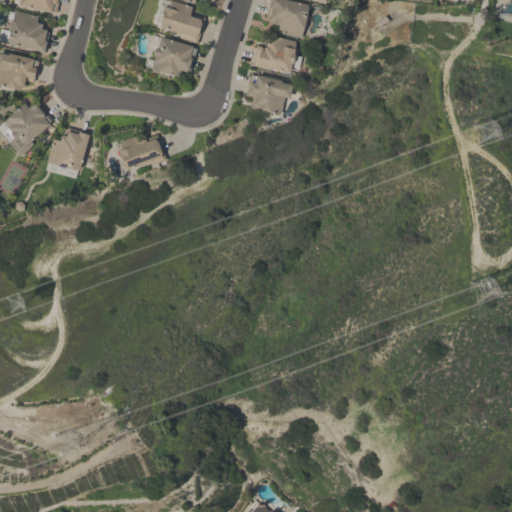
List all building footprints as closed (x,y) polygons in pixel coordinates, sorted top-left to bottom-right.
[(57,16),(60,0),(16,0),(15,9),(57,16)] [(194,10),(167,0),(160,0),(151,27),(196,44),(204,21),(192,16),(194,10)] [(313,5),(285,0),(269,0),(265,21),(275,23),(273,34),(306,40),(313,5)] [(0,33),(0,44),(44,55),(50,31),(39,29),(42,18),(13,11),(8,31),(1,30),(0,33)] [(382,30),(381,19),(363,20),(363,31),(382,30)] [(297,41),(268,36),(266,46),(254,44),(250,68),(300,76),(303,57),(295,56),(297,41)] [(178,79),(180,71),(190,74),(196,47),(157,37),(148,72),(178,79)] [(0,87),(21,92),(23,82),(33,84),(38,60),(0,52),(0,87)] [(245,98),(255,100),(252,111),(283,118),(291,84),(250,75),(245,98)] [(0,125),(0,136),(20,157),(52,125),(27,99),(0,125)] [(88,134),(68,129),(65,140),(53,137),(45,171),(77,179),(88,134)] [(122,172),(165,161),(159,139),(143,142),(141,136),(115,143),(122,172)]
